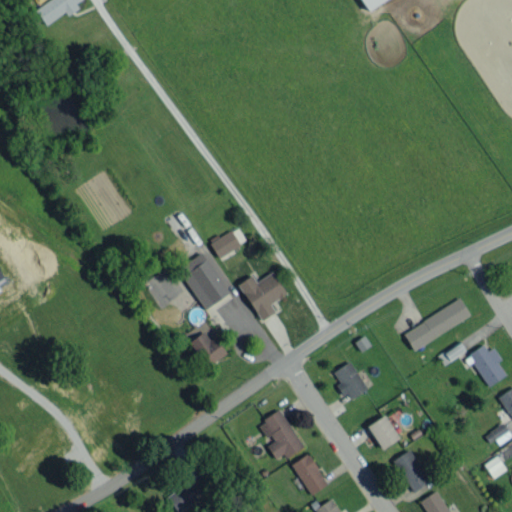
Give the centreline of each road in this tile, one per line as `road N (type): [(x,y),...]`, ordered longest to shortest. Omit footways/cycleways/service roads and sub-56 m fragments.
road 1 (residential): [(68,511),(390,288),(511,227)]
road 2 (residential): [(281,359),(384,511)]
